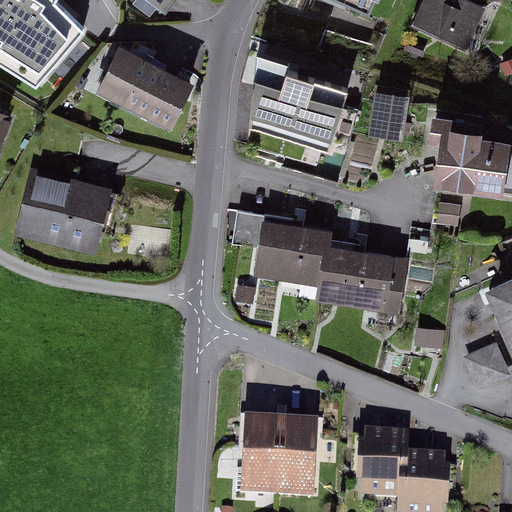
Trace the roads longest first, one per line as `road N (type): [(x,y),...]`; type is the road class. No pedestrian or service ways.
road 1 (residential): [(511,444),(225,331),(198,328)]
road 2 (residential): [(241,0),(221,68),(198,328)]
road 3 (residential): [(198,328),(188,511)]
